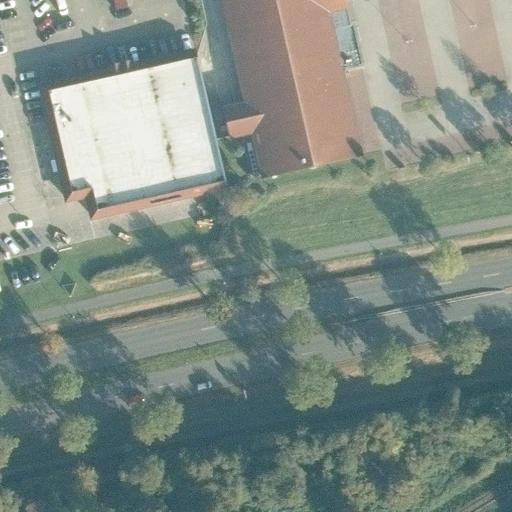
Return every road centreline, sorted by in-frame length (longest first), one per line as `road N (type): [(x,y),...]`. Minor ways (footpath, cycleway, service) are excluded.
road 1 (tertiary): [(0,422),(511,310)]
road 2 (tertiary): [(511,270),(325,302),(0,375)]
